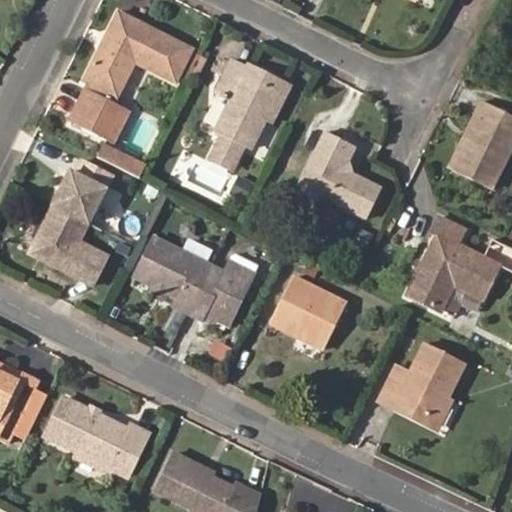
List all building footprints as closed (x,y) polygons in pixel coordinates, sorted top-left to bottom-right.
[(408,0),(430,11),(434,2),(431,0),(408,0)] [(123,7),(87,76),(118,91),(136,58),(178,79),(196,44),(123,7)] [(251,145),(266,116),(278,92),(243,74),(245,69),(230,60),(216,89),(233,98),(218,129),(223,132),(216,148),(238,159),(245,143),(251,145)] [(278,92),(266,116),(275,120),(291,85),(248,64),(245,69),(243,74),(278,92)] [(90,78),(87,83),(116,96),(118,91),(90,78)] [(87,83),(72,116),(101,129),(116,96),(87,83)] [(483,121),(458,175),(494,192),(511,154),(511,116),(487,104),(479,119),(483,121)] [(355,145),(327,132),(302,188),(372,220),(387,189),(357,177),(349,160),(355,145)] [(114,146),(106,162),(140,179),(149,163),(114,146)] [(238,159),(216,148),(212,156),(234,166),(238,159)] [(60,184),(31,245),(52,256),(48,263),(95,286),(109,254),(79,241),(109,175),(81,162),(75,174),(69,189),(60,184)] [(66,170),(60,184),(69,189),(75,174),(66,170)] [(246,196),(253,180),(240,174),(232,190),(246,196)] [(433,236),(422,258),(425,260),(420,271),(417,269),(406,291),(440,306),(453,278),(484,293),(500,260),(459,240),(464,229),(437,215),(429,234),(433,236)] [(370,254),(379,237),(366,230),(357,248),(370,254)] [(209,314),(220,320),(231,325),(255,278),(231,267),(227,273),(156,238),(137,277),(154,285),(170,293),(182,300),(179,306),(206,319),(209,314)] [(52,256),(31,245),(28,253),(48,263),(52,256)] [(425,260),(422,258),(417,269),(420,271),(425,260)] [(347,302),(292,275),(269,325),(322,350),(347,302)] [(165,301),(170,293),(154,285),(150,293),(165,301)] [(217,326),(220,320),(209,314),(206,319),(217,326)] [(227,365),(234,347),(216,340),(209,357),(227,365)] [(376,407),(390,415),(397,403),(432,422),(444,398),(461,362),(423,344),(407,378),(394,372),(376,407)] [(35,378),(0,360),(0,440),(3,442),(8,431),(30,387),(35,378)] [(48,395),(30,387),(8,431),(25,439),(48,395)] [(128,431),(62,398),(44,435),(128,477),(151,433),(132,423),(128,431)] [(397,403),(390,415),(437,438),(454,403),(444,398),(432,422),(397,403)] [(198,473),(201,467),(173,452),(155,488),(187,504),(191,511),(260,511),(263,500),(235,485),(233,490),(210,479),(198,473)] [(213,473),(201,467),(198,473),(210,479),(213,473)]
